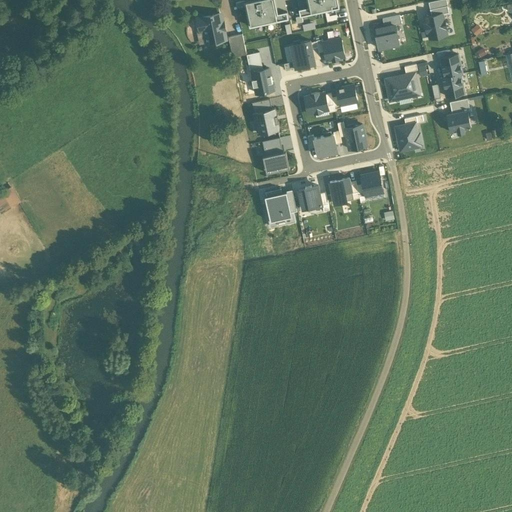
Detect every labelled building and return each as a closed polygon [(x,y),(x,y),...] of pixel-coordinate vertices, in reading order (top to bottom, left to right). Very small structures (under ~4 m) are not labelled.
[(275,0),(246,0),(251,20),(249,21),(250,26),(289,17),(288,10),(278,12),(275,0)] [(338,0),(309,0),(310,5),(299,7),(301,15),(340,6),(338,0)] [(435,0),(429,1),(432,14),(444,12),(444,13),(449,12),(446,0),(435,0)] [(220,12),(202,16),(203,17),(198,18),(200,29),(205,28),(208,41),(226,38),(224,28),(223,22),(222,22),(220,12)] [(432,14),(425,16),(426,22),(424,23),(426,32),(428,32),(430,39),(449,35),(444,13),(444,12),(432,14)] [(383,18),(384,24),(395,22),(396,24),(402,22),(400,15),(383,18)] [(384,24),(376,26),(380,49),(400,45),(396,24),(395,22),(384,24)] [(477,35),(483,30),(478,24),(472,29),(477,35)] [(243,33),(229,35),(233,53),(246,50),(243,33)] [(341,36),(323,40),(325,50),(327,61),(345,57),(341,36)] [(310,39),(290,43),(294,61),(295,67),(296,68),(316,64),(310,39)] [(479,56),(487,52),(485,47),(476,52),(479,56)] [(458,54),(441,58),(443,65),(444,65),(446,73),(444,73),(445,76),(460,73),(462,73),(458,54)] [(295,67),(294,61),(285,63),(286,69),(295,67)] [(427,64),(420,65),(422,74),(429,73),(427,64)] [(415,71),(385,78),(390,101),(420,94),(415,71)] [(460,73),(445,76),(444,77),(446,86),(445,86),(447,95),(464,91),(460,73)] [(354,83),(337,87),(338,95),(340,104),(358,100),(354,83)] [(312,95),(305,96),(309,113),(316,111),(316,112),(322,111),(322,110),(329,108),(326,94),(325,92),(318,93),(318,91),(312,92),(312,95)] [(332,92),(326,94),(329,108),(330,111),(335,110),(335,108),(332,96),(332,92)] [(338,95),(332,96),(335,108),(341,107),(340,104),(338,95)] [(450,101),(453,112),(468,109),(468,110),(470,109),(468,97),(450,101)] [(277,103),(250,109),(256,137),(283,131),(277,103)] [(453,112),(447,113),(451,131),(457,130),(458,133),(465,131),(465,128),(472,127),(468,110),(468,109),(453,112)] [(405,118),(406,123),(416,121),(423,119),(422,114),(405,118)] [(341,136),(347,134),(345,127),(344,121),(338,122),(340,130),(341,136)] [(406,123),(395,125),(400,150),(421,146),(416,121),(406,123)] [(363,123),(345,127),(347,134),(350,148),(367,144),(363,123)] [(342,142),(341,136),(340,130),(334,131),(334,133),(336,143),(342,142)] [(334,133),(315,137),(316,146),(318,155),(338,151),(336,143),(334,133)] [(311,147),(316,146),(315,137),(314,134),(308,135),(311,147)] [(263,141),(266,154),(283,151),(280,137),(263,141)] [(266,154),(263,155),(267,172),(289,167),(286,150),(283,151),(266,154)] [(379,170),(362,174),(363,183),(366,194),(384,191),(379,170)] [(350,177),(330,181),(335,203),(354,198),(351,181),(350,177)] [(351,181),(354,198),(360,197),(357,184),(356,180),(351,181)] [(366,194),(363,183),(357,184),(360,197),(361,202),(367,200),(366,194)] [(320,193),(319,185),(312,186),(312,185),(306,186),(306,187),(299,189),(303,208),(323,204),(320,193)] [(288,187),(262,192),(270,228),(296,222),(288,187)] [(11,188),(0,195),(0,207),(3,213),(20,201),(11,188)] [(326,191),(320,193),(323,204),(324,210),(330,209),(326,191)]
